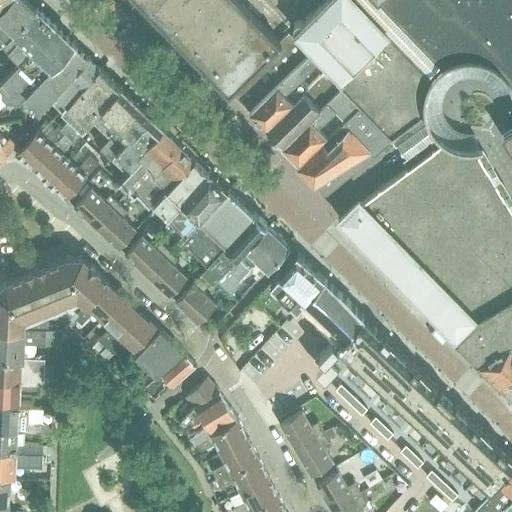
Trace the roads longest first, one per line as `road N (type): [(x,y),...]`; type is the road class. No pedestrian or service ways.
road 1 (residential): [(0,175),(21,177),(205,344),(307,511)]
road 2 (residential): [(310,227),(67,0)]
road 3 (residential): [(121,0),(326,213),(310,227)]
road 4 (residential): [(511,426),(310,227)]
